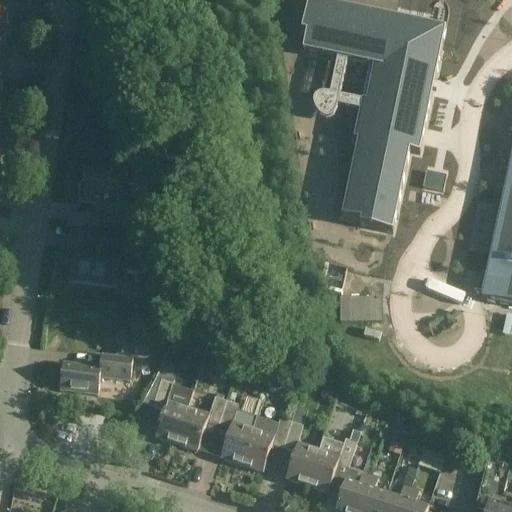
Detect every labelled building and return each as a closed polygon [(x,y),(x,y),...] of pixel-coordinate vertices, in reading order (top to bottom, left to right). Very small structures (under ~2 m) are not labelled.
[(428,97),(431,83),(437,77),(446,32),(309,3),(302,38),(307,39),(303,56),(338,63),(330,99),(329,99),(327,99),(325,98),(324,98),(322,99),(320,99),(319,99),(318,99),(317,100),(316,100),(316,101),(315,101),(315,102),(314,102),(314,103),(313,104),(313,105),(313,106),(313,107),(313,108),(313,109),(316,115),(317,117),(319,119),(320,121),(321,121),(321,122),(322,122),(323,123),(324,123),(325,123),(326,123),(327,123),(328,123),(329,123),(330,122),(331,122),(332,121),(333,120),(334,120),(335,119),(335,118),(336,117),(337,116),(337,115),(337,114),(338,113),(338,112),(338,111),(360,115),(354,144),(358,144),(342,220),(361,225),(360,229),(393,236),(411,155),(420,157),(432,98),(428,97)] [(0,35),(9,36),(11,14),(0,13),(0,35)] [(0,57),(8,58),(9,36),(0,35),(0,57)] [(511,163),(482,302),(511,308),(511,163)] [(82,186),(81,201),(84,201),(84,205),(98,205),(97,223),(136,225),(137,202),(132,202),(132,189),(125,189),(126,174),(86,172),(85,186),(82,186)] [(427,174),(423,190),(443,194),(447,178),(427,174)] [(152,221),(152,230),(169,231),(169,222),(152,221)] [(77,252),(73,282),(115,287),(119,257),(114,256),(116,237),(92,234),(91,248),(94,248),(93,254),(77,252)] [(375,257),(375,274),(389,274),(390,257),(375,257)] [(341,323),(383,323),(383,299),(341,300),(341,323)] [(118,336),(115,355),(140,358),(140,356),(149,357),(150,346),(146,346),(146,342),(142,341),(142,338),(118,336)] [(64,365),(60,393),(99,398),(101,380),(131,383),(134,361),(102,357),(101,370),(64,365)] [(162,383),(154,409),(165,413),(156,440),(177,447),(189,411),(194,395),(173,388),(174,387),(162,383)] [(210,418),(189,411),(177,447),(198,454),(207,427),(219,430),(227,404),(215,400),(210,418)] [(227,404),(219,430),(230,434),(221,461),(243,468),(258,419),(237,413),(239,408),(227,404)] [(293,425),(284,451),(295,455),(289,477),(287,483),(305,488),(308,489),(320,453),(307,449),(299,446),(304,428),(309,413),(297,409),(293,425)] [(258,419),(243,468),(264,475),(273,448),(284,451),(293,425),(281,421),(279,426),(258,419)] [(320,453),(308,489),(329,496),(338,469),(349,472),(358,446),(346,442),(345,446),(344,448),(323,440),(320,453)] [(511,511),(511,498),(504,497),(510,476),(501,474),(504,466),(488,462),(475,511),(511,511)] [(376,464),(374,468),(371,478),(359,511),(383,511),(388,497),(375,493),(383,466),(376,464)] [(359,511),(371,478),(374,468),(367,466),(364,476),(363,476),(359,488),(346,484),(336,511),(359,511)] [(403,488),(404,488),(411,490),(417,472),(409,469),(403,488)] [(388,497),(383,511),(407,511),(413,492),(404,489),(400,501),(388,497)] [(413,492),(407,511),(428,511),(429,511),(416,506),(420,494),(413,492)]
